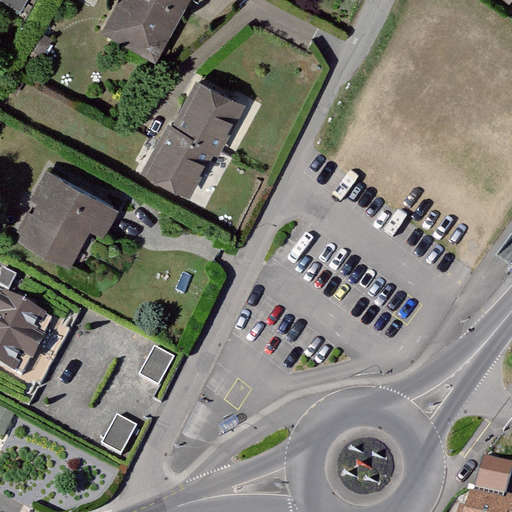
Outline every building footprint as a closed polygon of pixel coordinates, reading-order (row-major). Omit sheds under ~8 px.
[(189,0),(117,0),(102,32),(160,60),(189,0)] [(246,104),(198,78),(146,173),(194,199),(246,104)] [(41,202),(21,239),(71,266),(91,228),(106,236),(121,207),(47,168),(32,197),(41,202)] [(18,277),(5,271),(0,281),(0,285),(11,291),(18,277)] [(0,292),(0,365),(24,377),(53,319),(0,292)] [(157,349),(141,378),(160,388),(176,359),(157,349)] [(15,415),(0,408),(0,437),(3,439),(15,415)] [(137,428),(119,418),(104,445),(123,455),(137,428)] [(511,470),(511,459),(484,451),(466,508),(456,505),(454,511),(511,511),(511,488),(507,487),(511,470)]
